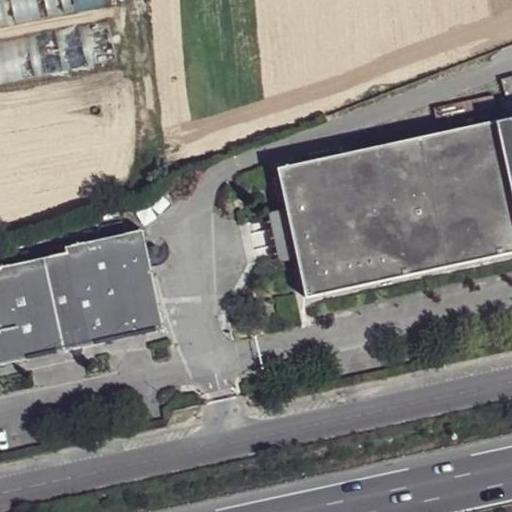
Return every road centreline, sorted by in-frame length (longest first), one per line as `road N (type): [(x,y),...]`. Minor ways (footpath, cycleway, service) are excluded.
road 1 (unclassified): [(0,488),(511,379)]
road 2 (motorway): [(511,476),(349,511)]
